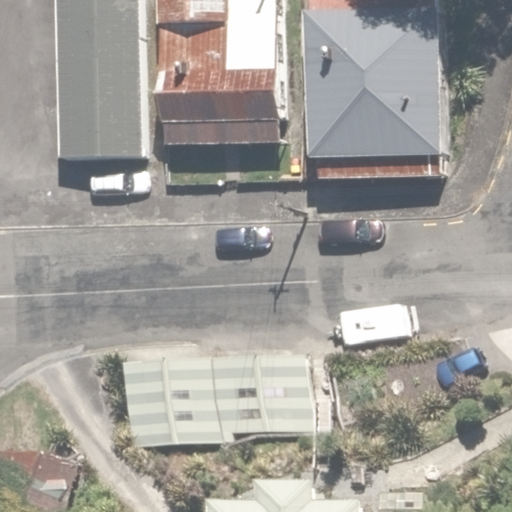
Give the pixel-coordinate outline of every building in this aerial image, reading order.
[(154,162),(150,0),(56,0),(61,164),(154,162)] [(164,0),(170,150),(293,146),(287,0),(164,0)] [(448,0),(317,0),(319,160),(329,160),(330,176),(451,175),(448,0)] [(134,358),(135,442),(236,441),(236,427),(321,426),(320,357),(134,358)] [(30,475),(0,458),(0,511),(69,511),(98,460),(52,436),(30,475)] [(240,500),(226,500),(226,511),(380,511),(380,499),(333,499),(333,479),(240,479),(240,500)]
